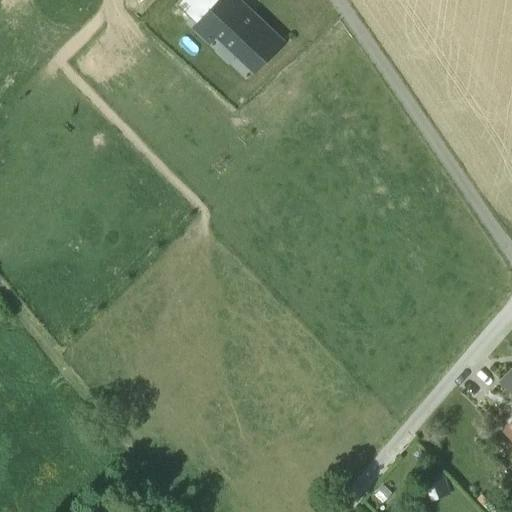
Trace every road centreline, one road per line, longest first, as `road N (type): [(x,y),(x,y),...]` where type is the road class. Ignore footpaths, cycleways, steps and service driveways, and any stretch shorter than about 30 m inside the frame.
road 1 (track): [(0,294),(178,511)]
road 2 (residential): [(347,511),(511,319)]
